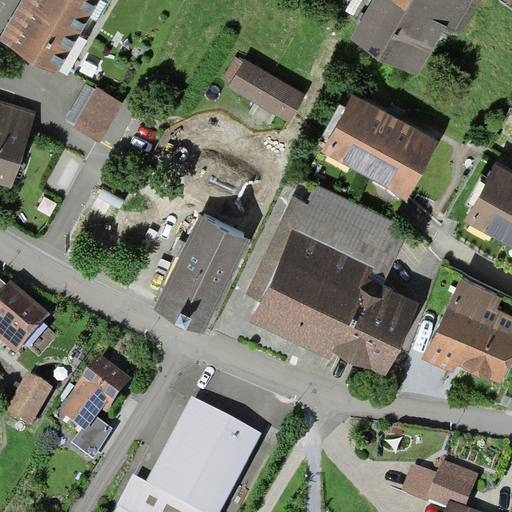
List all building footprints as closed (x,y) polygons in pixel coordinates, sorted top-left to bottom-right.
[(21,0),(0,37),(0,41),(56,74),(98,0),(21,0)] [(415,67),(438,24),(454,33),(472,0),(373,0),(354,35),(415,67)] [(307,91),(246,56),(230,83),(274,108),(291,118),(307,91)] [(120,103),(88,84),(66,121),(99,139),(120,103)] [(436,134),(351,89),(320,147),(405,192),(436,134)] [(0,183),(12,187),(35,115),(0,103),(0,183)] [(511,166),(492,156),(462,211),(511,238),(511,166)] [(258,217),(271,185),(250,177),(237,208),(258,217)] [(290,192),(242,289),(257,296),(248,315),(378,378),(423,289),(386,271),(407,227),(311,180),(302,198),(290,192)] [(251,235),(203,212),(155,309),(203,333),(251,235)] [(511,360),(511,297),(457,273),(423,351),(501,385),(511,360)] [(8,282),(5,285),(0,280),(0,341),(15,354),(48,317),(8,282)] [(81,433),(99,410),(103,413),(129,381),(98,357),(73,389),(76,391),(57,414),(81,433)] [(27,374),(5,412),(30,426),(52,388),(27,374)] [(217,511),(261,433),(191,395),(144,481),(132,474),(115,505),(127,511),(217,511)] [(475,474),(438,461),(424,499),(446,507),(444,511),(511,511),(511,507),(510,511),(471,511),(462,509),(475,474)]
